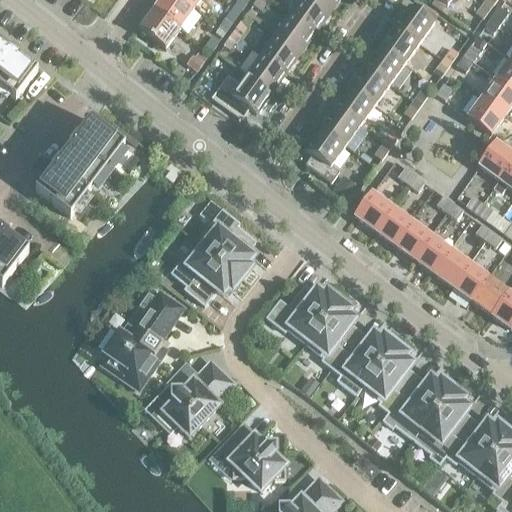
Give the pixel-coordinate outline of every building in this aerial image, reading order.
[(176,0),(166,0),(156,15),(181,33),(195,13),(176,0)] [(176,0),(195,13),(203,0),(176,0)] [(239,0),(232,10),(240,16),(251,0),(239,0)] [(267,0),(260,0),(254,9),(261,14),(270,2),(267,0)] [(318,36),(332,15),(310,0),(305,0),(292,18),(318,36)] [(310,0),(332,15),(343,0),(310,0)] [(454,0),(436,0),(449,9),(454,0)] [(489,0),(486,5),(493,10),(500,0),(489,0)] [(493,10),(486,5),(478,17),(485,22),(493,10)] [(436,26),(411,8),(396,30),(421,48),(436,26)] [(490,21),(499,27),(508,16),(498,9),(490,21)] [(224,21),(232,27),(240,16),(232,10),(224,21)] [(166,53),(181,33),(156,15),(141,35),(166,53)] [(303,57),(318,36),(292,18),(278,39),(303,57)] [(499,27),(490,21),(483,30),(493,37),(499,27)] [(242,26),(233,38),(240,43),(249,31),(242,26)] [(218,30),(214,35),(222,41),(226,35),(218,30)] [(406,68),(421,48),(396,30),(381,50),(406,68)] [(204,49),(211,55),(220,43),(212,38),(204,49)] [(233,38),(225,50),(232,55),(240,43),(233,38)] [(288,77),(303,57),(278,39),(263,59),(288,77)] [(0,79),(16,59),(0,46),(0,79)] [(463,60),(472,66),(480,55),(471,49),(463,60)] [(392,89),(406,68),(381,50),(366,71),(392,89)] [(444,64),(451,69),(460,57),(453,52),(444,64)] [(185,68),(197,76),(203,66),(192,58),(185,68)] [(274,98),(288,77),(263,59),(261,62),(255,58),(251,64),(257,68),(248,80),(274,98)] [(37,75),(16,59),(0,79),(0,91),(15,104),(37,75)] [(472,66),(463,60),(456,68),(465,75),(472,66)] [(451,69),(444,64),(435,75),(443,81),(451,69)] [(496,83),(511,94),(511,65),(509,64),(496,83)] [(377,109),(392,89),(366,71),(352,91),(377,109)] [(212,101),(218,105),(244,124),(251,114),(258,119),(274,98),(248,80),(242,89),(228,79),(212,101)] [(482,102),(506,119),(511,110),(511,94),(496,83),(482,102)] [(436,98),(444,104),(452,94),(443,88),(436,98)] [(352,91),(337,112),(362,130),(377,109),(352,91)] [(423,93),(414,105),(421,110),(430,98),(423,93)] [(467,122),(490,138),(491,139),(506,119),(482,102),(467,122)] [(405,117),(412,122),(421,110),(414,105),(405,117)] [(348,151),(362,131),(362,130),(337,112),(322,132),(348,151)] [(90,122),(71,146),(106,173),(125,149),(90,122)] [(307,169),(332,186),(340,175),(333,171),(348,151),(322,132),(307,154),(314,159),(307,169)] [(393,134),(384,146),(391,151),(400,139),(393,134)] [(88,197),(106,173),(71,146),(53,170),(88,197)] [(376,158),(383,163),(391,151),(384,146),(376,158)] [(511,158),(495,146),(478,170),(498,184),(511,165),(511,158)] [(501,199),(507,191),(511,194),(511,165),(498,184),(499,185),(493,193),(501,199)] [(53,170),(35,194),(70,221),(88,197),(53,170)] [(408,189),(415,179),(403,171),(397,180),(408,189)] [(331,195),(348,207),(359,190),(343,179),(331,195)] [(415,179),(408,189),(418,196),(424,187),(415,179)] [(374,235),(392,211),(372,196),(354,221),(374,235)] [(447,217),(453,208),(442,199),(435,208),(447,217)] [(472,200),(466,208),(475,216),(482,207),(472,200)] [(213,231),(200,248),(242,283),(252,271),(248,268),(254,262),(248,257),(256,247),(237,232),(239,229),(210,205),(199,219),(213,231)] [(482,207),(475,216),(486,224),(492,215),(482,207)] [(453,208),(447,217),(456,224),(463,214),(453,208)] [(392,211),(374,235),(394,249),(411,225),(392,211)] [(411,225),(394,249),(413,263),(431,239),(411,225)] [(485,245),(492,236),(481,228),(474,237),(485,245)] [(28,254),(4,236),(0,241),(0,287),(2,289),(28,254)] [(492,236),(485,245),(495,252),(502,243),(492,236)] [(431,239),(413,263),(432,277),(450,253),(431,239)] [(232,296),(242,283),(200,248),(184,267),(181,265),(170,279),(186,291),(184,294),(204,311),(217,295),(222,299),(228,293),(232,296)] [(450,253),(432,277),(452,291),(469,267),(450,253)] [(469,267),(452,291),(471,305),(489,281),(469,267)] [(489,281),(471,305),(490,319),(508,295),(489,281)] [(305,349),(338,306),(326,296),(323,300),(316,295),(311,300),(302,293),(287,312),(279,306),(265,324),(284,338),(286,335),(305,349)] [(511,297),(508,295),(490,319),(510,334),(511,330),(511,297)] [(119,335),(104,356),(127,372),(122,379),(140,391),(165,354),(161,351),(163,348),(158,345),(162,338),(164,339),(183,312),(160,297),(156,303),(149,297),(130,324),(133,325),(124,339),(119,335)] [(338,306),(305,349),(324,364),(322,367),(331,374),(359,337),(351,330),(355,325),(348,319),(351,315),(338,306)] [(359,337),(331,374),(341,382),(337,387),(356,401),(362,393),(395,350),(383,340),(380,344),(373,338),(369,344),(359,337)] [(408,359),(395,350),(362,393),(380,407),(378,410),(388,418),(417,381),(408,374),(412,368),(405,363),(408,359)] [(174,404),(163,416),(165,417),(163,420),(163,430),(174,430),(176,428),(188,440),(218,409),(214,406),(218,402),(219,402),(228,392),(232,388),(211,368),(207,372),(206,371),(197,381),(197,382),(193,386),(193,385),(182,396),(180,394),(172,394),(172,402),(174,404)] [(394,431),(412,445),(453,393),(440,384),(437,388),(430,382),(426,388),(417,381),(388,418),(382,426),(392,434),(394,431)] [(429,463),(438,470),(439,471),(445,463),(444,463),(474,425),(465,418),(469,412),(462,407),(465,403),(453,393),(412,445),(431,460),(429,463)] [(483,432),(474,425),(444,463),(445,463),(455,471),(457,468),(475,482),(510,437),(497,427),(494,431),(487,426),(483,432)] [(243,432),(219,457),(233,470),(231,472),(231,483),(242,482),(244,480),(259,495),(271,483),(273,485),(284,485),(284,474),(282,472),(284,470),(273,459),(275,457),(274,449),(266,450),(265,451),(253,441),(243,432)] [(511,438),(510,437),(475,482),(494,497),(492,500),(501,507),(511,492),(511,438)] [(336,511),(337,511),(336,511),(340,507),(319,487),(315,491),(315,490),(305,500),(306,501),(302,505),(301,504),(293,511),(336,511)] [(511,511),(511,492),(501,507),(502,508),(498,511),(511,511)]
